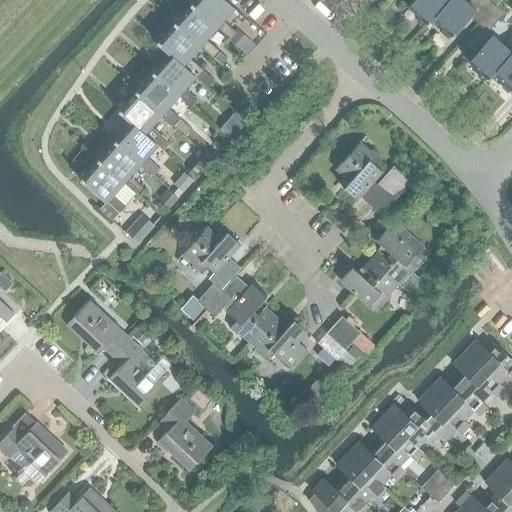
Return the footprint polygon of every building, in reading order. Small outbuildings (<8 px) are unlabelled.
[(190,4),(188,5),(214,29),(216,28),(228,39),(234,33),(221,21),(232,9),(222,0),(197,0),(187,0),(186,1),(190,4)] [(425,24),(426,25),(447,0),(412,0),(406,7),(408,9),(410,7),(420,16),(416,21),(423,27),(425,24)] [(476,25),(494,5),(487,0),(469,0),(467,4),(462,0),(447,0),(426,25),(427,25),(432,20),(432,21),(434,18),(444,27),(440,33),(446,39),(449,36),(450,38),(469,18),(476,25)] [(214,29),(188,5),(188,6),(190,9),(181,19),(175,14),(169,20),(172,23),(172,24),(198,47),(199,46),(212,58),(217,51),(204,40),(214,29)] [(494,5),(476,25),(485,33),(503,13),(494,5)] [(156,41),(154,43),(193,78),(195,76),(200,70),(188,59),(198,47),(172,24),(171,25),(173,27),(163,38),(158,33),(153,39),(156,41)] [(254,46),(238,32),(230,41),(246,55),(254,46)] [(485,79),(486,80),(511,51),(511,36),(502,47),(490,36),(467,62),(468,63),(470,61),(481,71),(476,76),(482,81),(485,79)] [(150,74),(176,97),(177,96),(189,107),(195,101),(183,90),(193,78),(154,43),(154,44),(166,55),(165,56),(169,59),(159,70),(153,64),(148,70),(151,73),(150,74)] [(511,51),(486,80),(487,81),(493,74),(493,75),(495,73),(505,81),(499,87),(506,93),(510,90),(511,92),(511,51)] [(220,53),(214,59),(221,65),(227,59),(220,53)] [(200,70),(195,76),(208,88),(214,82),(200,70)] [(176,97),(150,74),(149,75),(152,77),(143,87),(138,82),(132,89),(135,92),(134,93),(159,116),(160,115),(173,127),(178,120),(166,109),(176,97)] [(159,116),(134,93),(133,94),(136,97),(127,106),(121,101),(115,108),(117,110),(116,111),(156,146),(162,138),(149,127),(159,116)] [(156,146),(116,111),(115,112),(131,126),(121,137),(116,132),(110,139),(112,141),(111,143),(137,166),(139,165),(151,176),(157,169),(145,158),(156,146)] [(234,112),(216,131),(228,142),(246,123),(234,112)] [(96,160),(94,161),(121,185),(121,184),(134,195),(140,188),(128,177),(137,166),(111,143),(110,143),(113,146),(105,156),(99,151),(93,158),(96,160)] [(372,165),(378,157),(370,150),(368,152),(358,143),(334,169),(347,182),(341,189),(355,201),(380,173),(372,165)] [(201,152),(185,171),(194,179),(210,160),(201,152)] [(121,185),(94,161),(94,162),(96,165),(88,175),(82,170),(76,176),(79,179),(78,181),(104,204),(105,202),(118,213),(124,207),(111,196),(121,185)] [(376,185),(384,193),(402,174),(394,166),(376,185)] [(193,181),(184,173),(173,185),(183,193),(193,181)] [(410,181),(402,174),(384,193),(392,200),(410,181)] [(104,204),(98,210),(111,221),(118,213),(105,202),(104,204)] [(124,233),(137,244),(153,227),(140,215),(124,233)] [(383,247),(371,261),(397,284),(406,274),(409,276),(424,259),(425,258),(425,256),(426,255),(426,253),(425,251),(425,250),(424,248),(423,247),(422,246),(400,226),(394,232),(387,227),(375,240),(383,247)] [(225,233),(219,240),(206,228),(182,255),(193,265),(191,267),(199,273),(205,266),(213,274),(239,245),(225,233)] [(397,284),(371,261),(359,274),(352,267),(339,281),(368,307),(376,299),(382,305),(389,297),(387,295),(397,284)] [(1,273),(0,274),(0,288),(4,292),(12,284),(1,273)] [(205,310),(222,292),(213,284),(196,302),(205,310)] [(249,343),(273,315),(260,303),(266,297),(253,285),(226,314),(234,322),(229,328),(237,335),(238,333),(249,343)] [(214,318),(231,300),(222,292),(205,310),(214,318)] [(190,297),(179,310),(193,323),(205,310),(196,302),(190,297)] [(0,330),(14,315),(0,301),(0,330)] [(102,349),(111,357),(129,339),(89,301),(66,324),(98,354),(102,349)] [(287,327),(273,315),(249,343),(259,352),(257,354),(265,361),(272,353),(289,369),(307,350),(298,342),(306,333),(293,321),(287,327)] [(342,316),(334,325),(353,342),(361,334),(342,316)] [(345,351),(353,342),(334,325),(326,334),(345,351)] [(140,329),(132,337),(140,344),(147,337),(140,329)] [(143,352),(129,339),(111,357),(120,366),(108,379),(140,408),(162,385),(135,360),(143,352)] [(465,353),(498,385),(508,374),(511,377),(511,362),(493,344),(486,352),(476,342),(465,353)] [(465,375),(458,382),(481,403),(490,393),(496,398),(503,390),(498,385),(465,353),(454,365),(465,375)] [(307,392),(320,407),(337,392),(323,377),(307,392)] [(429,390),(463,422),(473,412),(478,417),(486,408),(481,403),(458,382),(451,389),(440,379),(429,390)] [(429,412),(423,419),(440,435),(439,436),(445,441),(455,430),(461,435),(468,427),(463,422),(429,390),(418,402),(429,412)] [(168,431),(158,442),(190,471),(212,448),(185,423),(195,412),(181,399),(159,422),(168,431)] [(383,417),(416,448),(426,438),(432,443),(439,436),(440,435),(423,419),(412,409),(406,415),(394,405),(383,417)] [(383,439),(376,446),(398,467),(409,456),(414,461),(422,453),(416,448),(383,417),(372,428),(383,439)] [(36,424),(23,438),(13,429),(0,442),(0,450),(10,460),(17,451),(45,477),(67,453),(36,424)] [(348,454),(381,486),(391,475),(396,480),(404,472),(398,467),(376,446),(370,453),(359,442),(348,454)] [(474,454),(487,466),(497,455),(484,443),(474,454)] [(348,476),(341,483),(363,504),(373,494),(379,499),(386,491),(381,486),(348,454),(337,466),(348,476)] [(497,472),(511,486),(511,464),(508,461),(497,472)] [(511,511),(511,486),(497,472),(485,484),(496,495),(490,502),(501,511),(511,511)] [(365,511),(369,509),(363,504),(341,483),(335,490),(323,479),(312,491),(315,495),(333,511),(365,511)] [(113,511),(89,489),(77,502),(67,493),(49,511),(113,511)] [(466,493),(456,504),(461,509),(472,498),(466,493)] [(333,511),(315,495),(310,501),(322,511),(333,511)] [(461,509),(464,511),(501,511),(490,502),(483,509),(472,498),(461,509)] [(22,501),(17,507),(19,511),(29,511),(32,509),(29,502),(22,501)]
